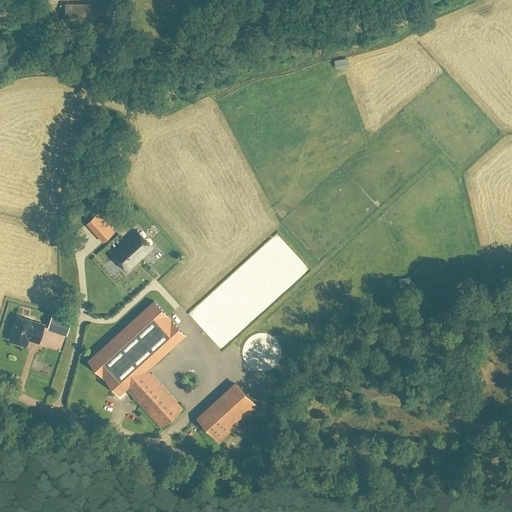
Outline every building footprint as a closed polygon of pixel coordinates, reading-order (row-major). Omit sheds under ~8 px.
[(229,19),(234,36),(271,27),(266,11),(229,19)] [(83,43),(83,28),(66,29),(66,43),(83,43)] [(102,218),(98,213),(89,222),(93,227),(102,218)] [(101,235),(105,240),(114,231),(110,227),(101,235)] [(111,254),(127,271),(153,247),(137,230),(111,254)] [(185,264),(178,268),(186,281),(192,277),(185,264)] [(181,408),(146,370),(185,334),(154,301),(89,360),(120,394),(127,387),(162,426),(181,408)] [(13,330),(10,340),(26,345),(28,340),(30,339),(40,342),(45,325),(34,321),(34,320),(18,315),(15,324),(13,325),(12,329),(13,330)] [(220,441),(233,429),(245,418),(258,406),(238,384),(225,396),(213,407),(200,419),(220,441)] [(238,459),(247,449),(243,444),(233,454),(238,459)]
